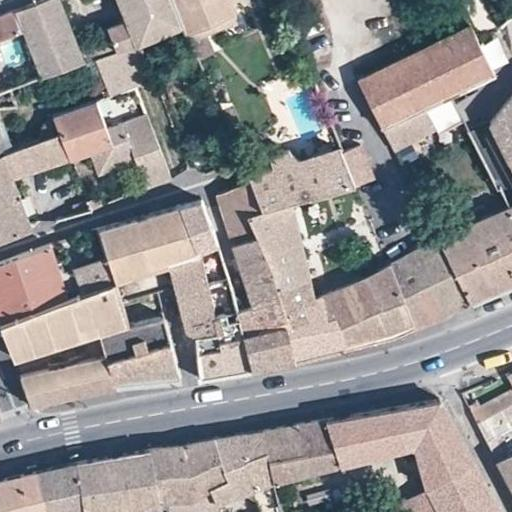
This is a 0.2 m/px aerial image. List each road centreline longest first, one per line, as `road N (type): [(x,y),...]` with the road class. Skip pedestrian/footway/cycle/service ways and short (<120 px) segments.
road 1 (primary): [(24,437),(336,386),(432,361),(511,326)]
road 2 (track): [(432,361),(511,511)]
